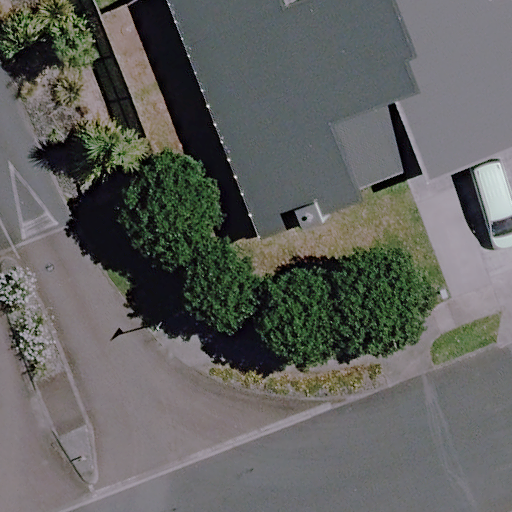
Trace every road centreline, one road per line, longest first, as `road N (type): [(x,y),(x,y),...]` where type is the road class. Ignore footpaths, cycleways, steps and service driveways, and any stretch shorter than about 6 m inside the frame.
road 1 (residential): [(107,511),(0,246)]
road 2 (residential): [(302,511),(511,430)]
